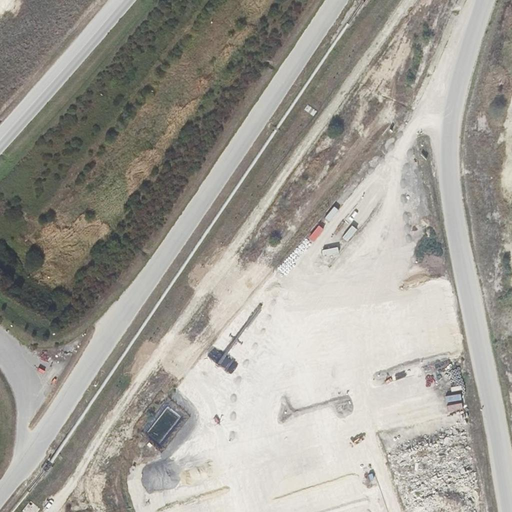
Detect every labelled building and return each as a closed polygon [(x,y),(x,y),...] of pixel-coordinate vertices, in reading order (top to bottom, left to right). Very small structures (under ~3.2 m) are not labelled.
[(317,225),(310,238),(315,241),(322,228),(317,225)] [(461,395),(446,395),(447,410),(462,410),(461,395)] [(196,441),(170,451),(175,463),(200,454),(196,441)] [(178,465),(183,484),(226,471),(221,453),(178,465)] [(167,461),(149,465),(153,486),(156,501),(174,498),(167,461)]
